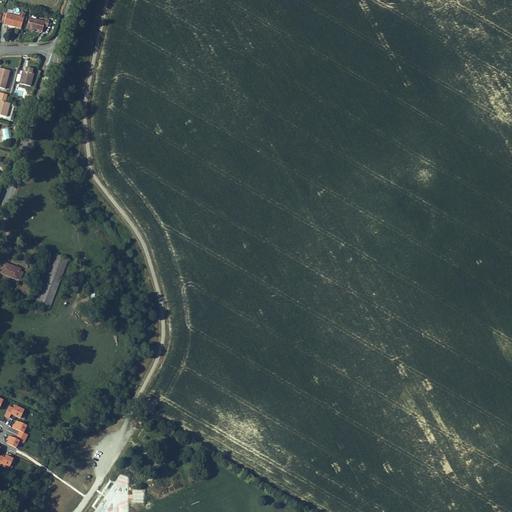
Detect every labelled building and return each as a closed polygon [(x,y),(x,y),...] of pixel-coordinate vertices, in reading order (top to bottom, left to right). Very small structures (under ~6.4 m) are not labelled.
[(28,27),(30,17),(32,12),(27,11),(26,16),(14,12),(13,12),(11,23),(15,24),(15,23),(20,24),(20,25),(28,27)] [(41,28),(49,30),(50,25),(54,26),(56,20),(52,19),(52,21),(36,17),(34,26),(41,28)] [(25,83),(36,86),(40,74),(38,74),(39,69),(32,67),(31,72),(28,71),(25,83)] [(16,71),(5,68),(0,84),(0,85),(10,89),(16,71)] [(5,93),(0,112),(0,113),(11,116),(15,103),(10,102),(12,95),(5,93)] [(54,253),(35,304),(50,309),(68,258),(54,253)] [(20,269),(6,263),(5,265),(19,271),(20,269)] [(5,265),(2,273),(17,278),(17,276),(19,277),(21,274),(19,273),(19,271),(5,265)] [(12,410),(9,408),(4,417),(9,419),(11,414),(20,419),(24,411),(14,406),(12,410)] [(13,425),(12,428),(19,432),(17,435),(25,439),(27,435),(23,433),(26,426),(16,421),(14,425),(13,425)] [(10,436),(6,444),(15,448),(19,441),(23,443),(25,439),(17,435),(16,439),(10,436)] [(4,458),(0,456),(0,465),(1,466),(8,469),(13,459),(5,456),(4,458)]
